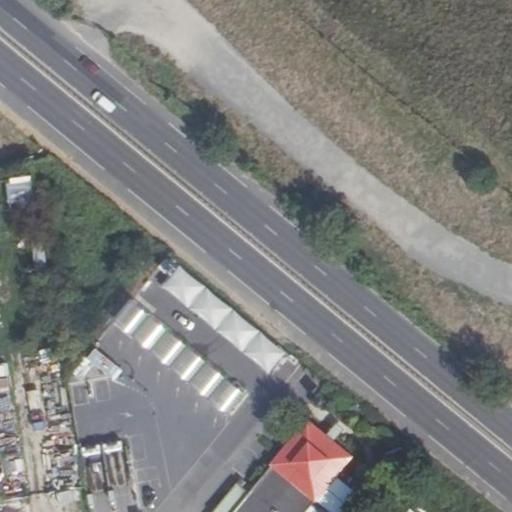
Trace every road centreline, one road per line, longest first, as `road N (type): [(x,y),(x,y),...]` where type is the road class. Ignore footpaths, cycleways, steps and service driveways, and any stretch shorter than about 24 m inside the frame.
road 1 (primary): [(511,426),(0,5)]
road 2 (primary): [(0,66),(511,480)]
